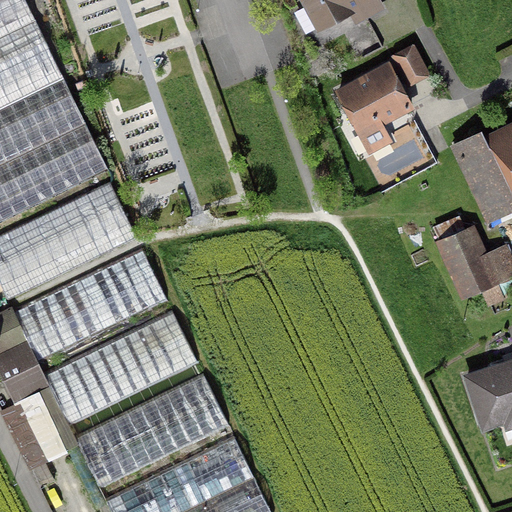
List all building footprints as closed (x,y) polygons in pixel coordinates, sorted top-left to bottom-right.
[(22,0),(0,0),(0,222),(106,171),(22,0)] [(303,0),(306,6),(296,11),(295,17),(304,34),(368,0),(303,0)] [(393,57),(407,84),(425,75),(411,48),(393,57)] [(378,123),(408,107),(387,66),(385,67),(386,70),(363,82),(362,80),(337,93),(368,151),(387,141),(378,123)] [(511,128),(484,142),(479,132),(452,145),(488,221),(511,209),(511,128)] [(0,289),(6,301),(135,238),(108,182),(0,234),(0,289)] [(511,276),(499,248),(482,255),(470,227),(437,241),(462,298),(480,290),(486,303),(500,297),(494,284),(511,276)] [(67,428),(197,364),(171,310),(41,374),(37,365),(166,302),(140,248),(0,315),(0,379),(12,403),(47,386),(67,428)] [(511,361),(465,377),(482,427),(500,421),(507,440),(511,438),(511,361)] [(87,467),(98,491),(227,427),(201,373),(72,437),(87,467)] [(37,487),(51,480),(14,405),(0,412),(37,487)] [(268,511),(232,437),(103,501),(108,511),(268,511)]
